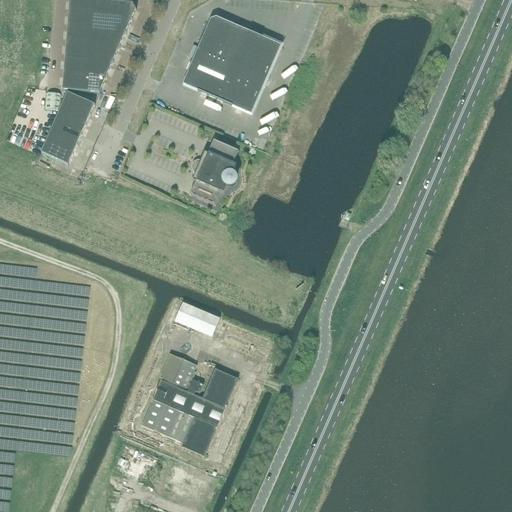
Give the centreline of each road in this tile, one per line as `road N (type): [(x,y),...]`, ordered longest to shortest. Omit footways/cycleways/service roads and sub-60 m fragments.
road 1 (unclassified): [(257,511),(324,357),(328,304),(353,247),(391,205),(480,0)]
road 2 (primary): [(288,511),(511,0)]
road 3 (unclassified): [(174,0),(102,166)]
